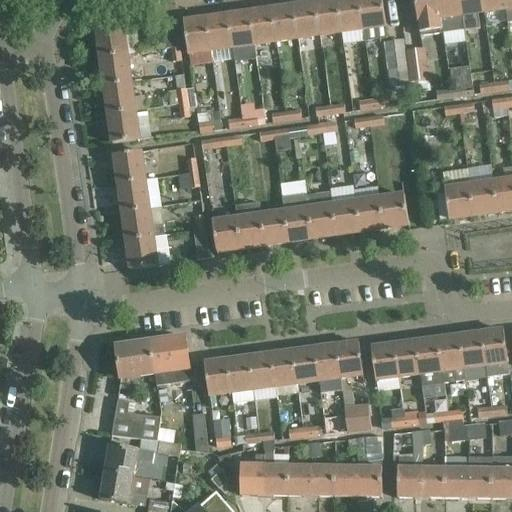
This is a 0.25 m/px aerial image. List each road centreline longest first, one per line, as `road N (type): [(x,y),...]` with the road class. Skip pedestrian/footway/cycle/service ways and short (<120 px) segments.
road 1 (residential): [(82,301),(108,306),(426,263),(440,275),(453,312),(511,311)]
road 2 (unclassified): [(82,301),(46,51)]
road 3 (unclassified): [(2,54),(34,293)]
road 4 (unclassified): [(34,293),(2,511)]
road 5 (unclassified): [(48,511),(82,301)]
